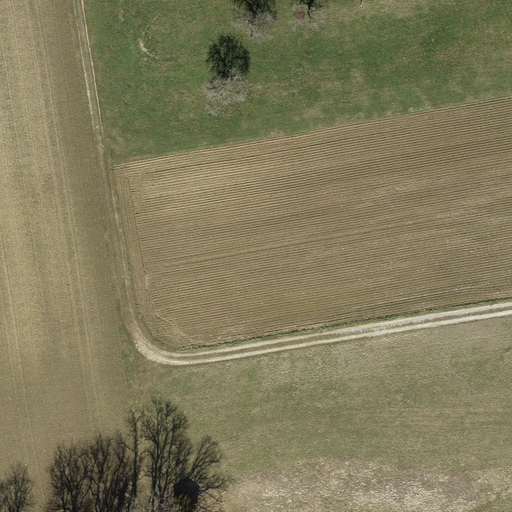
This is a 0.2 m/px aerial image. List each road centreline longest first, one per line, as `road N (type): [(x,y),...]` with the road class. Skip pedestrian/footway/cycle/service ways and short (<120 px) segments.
road 1 (track): [(511,308),(187,359),(156,352),(138,337)]
road 2 (track): [(78,0),(138,337)]
